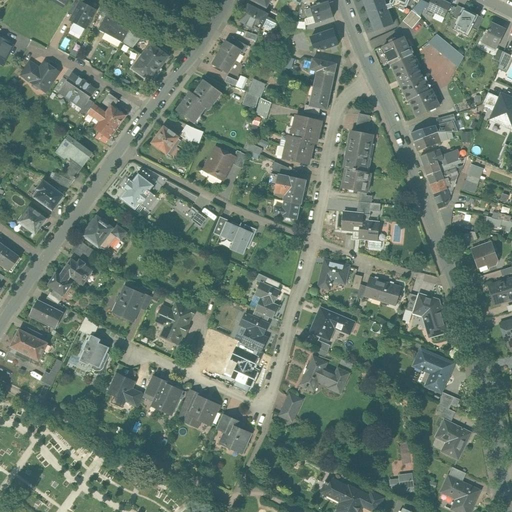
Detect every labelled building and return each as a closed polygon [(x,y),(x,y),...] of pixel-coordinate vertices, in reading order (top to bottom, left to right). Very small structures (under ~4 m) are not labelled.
[(81,0),(75,0),(68,13),(74,16),(81,2),(83,0),(81,0)] [(267,8),(252,0),(250,5),(264,13),(267,8)] [(362,0),(374,31),(393,24),(384,0),(362,0)] [(416,0),(411,0),(408,5),(413,9),(419,2),(416,0)] [(420,0),(419,2),(413,9),(420,17),(427,3),(421,0),(420,0)] [(451,5),(441,0),(431,0),(427,9),(445,18),(451,5)] [(81,2),(74,16),(71,21),(85,28),(95,10),(81,2)] [(329,2),(311,8),(313,17),(315,23),(333,17),(329,2)] [(250,5),(248,5),(240,21),(245,24),(245,25),(254,29),(255,28),(260,31),(262,26),(264,27),(266,26),(272,29),(275,28),(277,24),(276,21),(267,16),(268,15),(250,5)] [(477,15),(463,8),(452,29),(468,37),(477,18),(477,15)] [(412,10),(403,21),(412,29),(421,18),(412,10)] [(131,28),(107,14),(98,29),(123,43),(129,31),(131,28)] [(498,27),(491,24),(488,30),(486,30),(485,32),(487,33),(482,42),(483,42),(483,41),(496,47),(496,49),(497,49),(505,31),(505,30),(504,31),(498,28),(498,27)] [(314,51),(342,44),(338,28),(311,35),(314,51)] [(141,37),(129,31),(123,43),(133,48),(141,37)] [(258,35),(247,32),(245,38),(256,41),(258,35)] [(455,50),(437,34),(428,43),(448,59),(455,50)] [(219,54),(234,63),(240,53),(243,55),(248,46),(233,37),(233,38),(234,38),(231,44),(226,41),(226,42),(219,54)] [(0,38),(0,62),(6,52),(9,53),(13,45),(0,38)] [(404,38),(396,41),(395,39),(390,41),(391,44),(383,47),(391,65),(412,55),(404,38)] [(156,44),(153,42),(151,44),(143,55),(161,68),(165,62),(167,63),(170,59),(168,58),(169,57),(165,54),(167,52),(156,44)] [(504,52),(498,49),(494,59),(500,62),(504,52)] [(455,50),(448,59),(458,67),(464,57),(455,50)] [(504,52),(500,62),(505,64),(510,55),(504,52)] [(234,63),(219,54),(217,58),(216,58),(216,59),(213,64),(212,64),(228,74),(228,73),(234,63)] [(161,68),(143,55),(133,69),(151,82),(151,81),(153,82),(157,76),(156,75),(161,68)] [(428,91),(412,55),(391,65),(408,101),(431,90),(431,89),(428,91)] [(288,57),(285,67),(291,70),(295,59),(288,57)] [(323,62),(313,60),(311,70),(317,71),(317,73),(320,74),(323,62)] [(320,74),(317,87),(331,90),(336,65),(323,62),(320,74)] [(45,63),(40,70),(30,63),(22,75),(32,82),(33,83),(33,86),(37,89),(40,88),(45,92),(59,72),(45,63)] [(80,80),(72,74),(61,91),(67,95),(66,97),(71,100),(85,81),(81,78),(80,80)] [(238,81),(227,76),(225,82),(236,87),(238,81)] [(241,76),(238,81),(236,87),(247,92),(252,82),(252,81),(241,76)] [(193,94),(190,92),(176,111),(194,124),(206,108),(209,110),(222,94),(204,80),(193,94)] [(96,90),(87,85),(88,83),(85,81),(71,100),(77,104),(78,102),(84,107),(90,99),(96,90)] [(265,88),(252,82),(247,92),(259,97),(260,98),(265,88)] [(317,87),(315,87),(313,97),(311,96),(309,106),(309,107),(318,108),(327,110),(331,90),(317,87)] [(431,90),(408,101),(409,100),(417,117),(439,107),(431,90)] [(259,97),(247,92),(243,105),(255,109),(259,97)] [(126,115),(114,107),(119,100),(110,94),(103,103),(110,108),(107,112),(100,107),(96,112),(117,127),(126,115)] [(511,98),(501,94),(490,120),(511,129),(511,98)] [(272,103),(261,98),(256,114),(267,118),(272,103)] [(90,99),(84,107),(80,113),(85,117),(88,113),(91,108),(95,103),(90,99)] [(318,108),(309,107),(309,106),(306,105),(304,112),(316,115),(318,108)] [(96,112),(91,108),(88,113),(93,116),(96,112)] [(117,127),(96,112),(93,116),(95,118),(93,121),(98,124),(95,128),(109,138),(117,127)] [(370,117),(360,114),(356,132),(367,134),(370,117)] [(321,122),(296,116),(294,127),(319,133),(321,122)] [(192,128),(183,123),(180,129),(189,134),(192,128)] [(434,123),(411,132),(414,142),(437,132),(436,129),(438,129),(437,127),(435,127),(434,123)] [(319,133),(294,127),(291,137),(314,143),(317,143),(319,133)] [(175,135),(170,131),(169,132),(164,128),(153,143),(170,156),(181,141),(178,139),(178,138),(175,136),(175,135)] [(356,132),(352,131),(344,168),(346,169),(365,173),(373,136),(367,134),(356,132)] [(437,132),(414,142),(418,151),(441,142),(437,132)] [(92,153),(69,136),(69,135),(58,150),(72,160),(72,164),(67,172),(75,178),(76,177),(75,177),(93,153),(92,153)] [(291,137),(282,135),(279,146),(311,153),(314,143),(291,137)] [(262,149),(251,144),(248,150),(260,155),(262,149)] [(311,153),(279,146),(277,156),(283,157),(283,158),(309,164),(311,153)] [(234,156),(216,147),(205,169),(210,171),(208,176),(209,176),(209,178),(209,180),(215,183),(217,182),(218,181),(221,182),(222,181),(223,181),(232,163),(235,157),(234,156)] [(457,150),(442,156),(440,151),(434,153),(437,162),(442,161),(443,164),(444,166),(460,159),(457,150)] [(246,155),(237,151),(234,156),(235,157),(232,163),(242,169),(246,155)] [(434,152),(420,157),(424,166),(437,162),(434,153),(434,152)] [(460,159),(444,166),(443,164),(439,166),(440,170),(441,171),(444,170),(445,172),(455,169),(454,165),(461,162),(460,159)] [(291,169),(274,162),(272,174),(278,175),(289,177),(291,169)] [(437,162),(424,166),(427,175),(440,170),(439,166),(437,162)] [(483,168),(472,164),(468,174),(479,178),(483,168)] [(168,179),(144,167),(139,174),(140,175),(144,171),(150,176),(147,180),(154,186),(149,191),(151,193),(141,205),(146,209),(168,179)] [(445,172),(441,174),(444,180),(447,178),(454,176),(458,174),(456,168),(455,169),(445,172)] [(365,173),(346,169),(342,188),(367,193),(371,174),(365,173)] [(440,170),(427,175),(430,184),(444,180),(441,174),(441,171),(440,170)] [(144,171),(140,175),(139,174),(133,182),(129,179),(123,188),(126,190),(120,198),(135,210),(140,204),(141,205),(151,193),(149,191),(154,186),(147,180),(150,176),(144,171)] [(75,178),(67,172),(64,176),(56,172),(52,180),(69,188),(75,178)] [(306,180),(289,177),(278,175),(275,193),(285,195),(284,201),(300,205),(301,205),(306,180)] [(454,176),(447,178),(451,187),(454,186),(456,180),(454,176)] [(444,180),(430,184),(434,193),(447,189),(444,180)] [(51,183),(49,185),(44,182),(38,189),(40,191),(36,197),(53,210),(58,203),(60,204),(64,198),(62,197),(63,196),(57,191),(59,189),(51,183)] [(434,193),(433,194),(439,209),(447,206),(447,205),(450,197),(447,189),(434,193)] [(284,201),(276,200),(275,206),(283,208),(284,201)] [(300,205),(284,201),(283,208),(281,216),(285,217),(284,220),(291,222),(292,219),(297,220),(300,205)] [(371,211),(371,203),(359,202),(357,212),(363,213),(363,214),(370,215),(371,211)] [(384,204),(371,203),(371,211),(383,212),(384,204)] [(192,206),(185,216),(201,227),(208,217),(192,206)] [(275,206),(273,215),(281,216),(283,208),(275,206)] [(35,212),(30,208),(19,222),(23,225),(20,229),(29,235),(32,231),(35,234),(46,220),(40,215),(40,214),(36,211),(35,212)] [(360,232),(362,220),(363,214),(363,213),(357,212),(344,211),(342,231),(360,232)] [(111,226),(101,218),(100,219),(97,217),(95,220),(93,219),(89,225),(90,226),(83,235),(101,249),(102,248),(103,249),(105,249),(106,249),(107,249),(108,249),(109,248),(109,247),(117,238),(121,240),(126,233),(127,233),(118,226),(113,231),(112,230),(113,229),(110,227),(111,226)] [(228,220),(220,217),(213,233),(221,236),(227,222),(228,220)] [(362,220),(360,232),(359,239),(370,240),(369,247),(381,249),(381,242),(377,241),(379,222),(362,220)] [(244,227),(232,222),(231,224),(227,222),(221,236),(233,242),(230,249),(243,255),(247,247),(249,248),(257,230),(245,225),(244,227)] [(470,232),(463,234),(466,244),(477,240),(475,232),(470,232)] [(90,248),(80,240),(76,245),(87,253),(90,248)] [(491,242),(471,249),(478,268),(479,268),(481,272),(488,269),(486,265),(491,267),(496,265),(498,261),(491,242)] [(18,257),(0,243),(0,265),(7,271),(18,257)] [(87,253),(76,245),(70,253),(86,260),(89,255),(87,253)] [(83,267),(72,260),(64,271),(71,276),(83,285),(92,271),(84,266),(83,267)] [(349,266),(328,261),(327,265),(324,264),(318,287),(319,287),(320,284),(330,287),(332,281),(344,284),(349,266)] [(58,272),(48,285),(55,290),(52,293),(52,294),(61,300),(63,296),(64,296),(73,282),(69,279),(71,276),(64,271),(62,274),(58,272)] [(280,283),(259,274),(256,280),(261,283),(261,282),(278,290),(280,283)] [(362,277),(356,275),(352,289),(359,290),(360,285),(362,277)] [(402,287),(370,277),(367,287),(364,296),(396,306),(402,287)] [(511,278),(488,286),(491,295),(511,288),(511,278)] [(278,290),(261,282),(261,283),(255,295),(262,298),(256,311),(270,317),(272,318),(278,305),(274,303),(279,291),(278,290)] [(367,287),(360,285),(359,290),(357,298),(363,299),(364,296),(367,287)] [(143,295),(125,287),(114,312),(134,321),(140,307),(141,305),(139,304),(144,293),(143,295)] [(511,288),(491,295),(494,305),(511,299),(511,288)] [(61,300),(52,294),(52,293),(51,292),(48,297),(58,304),(61,300)] [(152,297),(144,293),(139,304),(141,305),(140,307),(146,310),(152,297)] [(425,313),(438,301),(420,295),(415,312),(415,313),(416,310),(425,313)] [(58,304),(48,297),(47,298),(51,300),(48,305),(61,312),(64,307),(58,304)] [(48,305),(38,300),(30,316),(55,329),(63,313),(61,312),(48,305)] [(438,301),(425,313),(426,318),(423,319),(424,320),(425,320),(429,337),(447,332),(438,301)] [(178,302),(173,312),(162,307),(156,321),(167,325),(162,336),(178,344),(182,334),(185,336),(189,326),(187,325),(194,309),(178,302)] [(353,322),(321,308),(310,332),(330,340),(335,327),(349,332),(353,322)] [(256,311),(255,310),(252,316),(267,323),(270,317),(256,311)] [(252,316),(246,313),(240,325),(251,330),(248,335),(245,334),(241,343),(244,344),(259,350),(262,352),(268,338),(263,336),(269,324),(252,316)] [(99,324),(86,317),(79,331),(88,334),(88,333),(94,336),(99,324)] [(511,320),(508,321),(508,322),(500,324),(505,340),(507,346),(510,345),(511,350),(511,320)] [(39,334),(29,329),(27,333),(20,330),(15,338),(43,352),(47,344),(40,340),(41,337),(38,336),(39,334)] [(100,344),(99,343),(101,340),(98,338),(94,336),(88,333),(88,334),(78,356),(79,357),(81,357),(79,361),(83,362),(82,363),(86,364),(89,366),(90,364),(93,365),(92,368),(91,368),(91,369),(96,371),(98,371),(100,371),(102,370),(103,369),(104,368),(110,354),(107,353),(110,348),(100,343),(100,344)] [(43,352),(15,338),(11,347),(18,350),(16,355),(26,360),(27,358),(30,359),(31,357),(39,361),(43,352)] [(330,345),(318,340),(316,346),(327,352),(330,345)] [(259,350),(244,344),(241,350),(256,357),(259,350)] [(241,350),(237,348),(232,360),(225,374),(250,386),(257,372),(252,370),(258,358),(256,357),(241,350)] [(454,364),(421,350),(414,366),(432,373),(426,386),(441,392),(446,379),(447,380),(454,364)] [(335,373),(324,368),(326,363),(313,357),(300,385),(305,388),(304,390),(306,391),(307,388),(313,391),(318,381),(329,386),(328,388),(340,393),(349,373),(338,368),(335,373)] [(57,359),(51,371),(58,374),(63,362),(57,359)] [(136,382),(117,373),(108,393),(112,395),(110,401),(119,406),(122,399),(127,401),(132,389),(133,389),(136,382)] [(171,384),(153,376),(145,394),(144,394),(143,397),(153,402),(151,406),(172,415),(183,391),(171,386),(171,384)] [(133,389),(132,389),(127,401),(138,407),(143,397),(144,394),(133,389)] [(219,406),(200,397),(201,395),(190,391),(183,407),(189,410),(184,420),(184,421),(197,427),(200,420),(211,425),(214,419),(215,419),(217,418),(219,413),(217,412),(219,406)] [(454,397),(443,392),(438,404),(439,405),(449,409),(454,397)] [(302,400),(290,394),(280,415),(292,421),(302,400)] [(449,409),(439,405),(436,410),(442,413),(440,418),(444,420),(451,423),(456,412),(449,409)] [(189,410),(183,407),(178,417),(184,420),(189,410)] [(234,419),(223,414),(217,429),(224,432),(227,433),(234,419)] [(252,434),(239,428),(241,422),(234,419),(227,433),(224,432),(219,443),(243,454),(252,434)] [(451,423),(444,420),(444,421),(442,420),(440,425),(442,426),(437,434),(450,440),(444,452),(458,459),(471,433),(451,423)] [(408,443),(400,443),(401,462),(409,461),(408,443)] [(466,473),(452,467),(448,476),(462,482),(466,473)] [(412,473),(398,475),(398,478),(389,480),(391,495),(415,491),(412,473)] [(462,482),(448,476),(447,479),(446,478),(445,482),(446,482),(441,492),(457,499),(452,509),(457,511),(469,511),(480,490),(462,482)] [(370,497),(349,487),(349,488),(329,478),(327,482),(325,481),(324,483),(332,487),(329,493),(343,500),(336,511),(358,511),(363,505),(365,506),(369,498),(370,498),(372,494),(372,493),(370,497)] [(372,494),(370,498),(369,498),(365,506),(376,511),(382,499),(372,494)]
